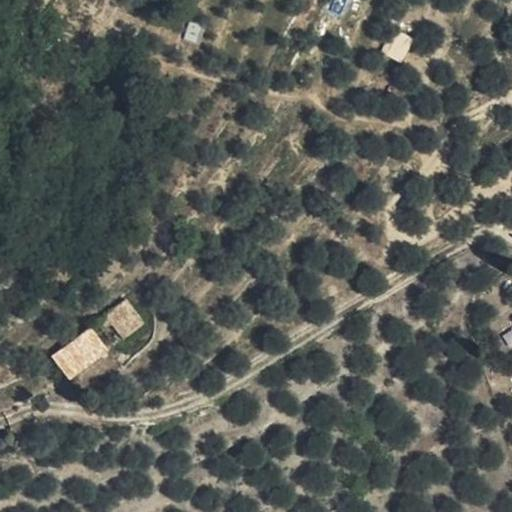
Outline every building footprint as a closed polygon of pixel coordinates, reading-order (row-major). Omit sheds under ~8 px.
[(402,62),(412,36),(393,29),(383,55),(402,62)] [(148,320),(125,294),(106,310),(132,343),(139,338),(133,327),(148,320)] [(132,343),(106,310),(90,323),(116,356),(132,343)] [(154,327),(148,320),(133,327),(139,338),(154,327)] [(56,350),(85,381),(116,356),(90,323),(56,350)]
